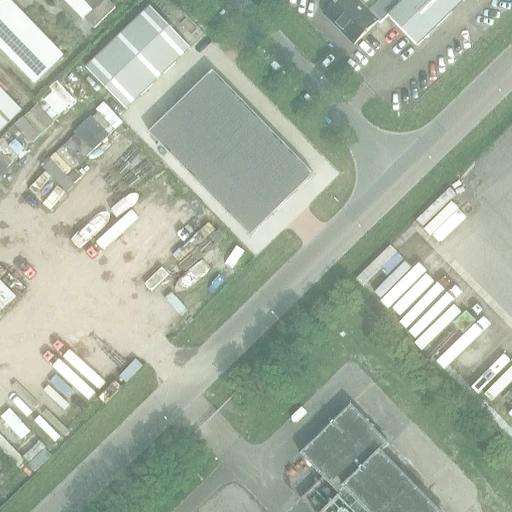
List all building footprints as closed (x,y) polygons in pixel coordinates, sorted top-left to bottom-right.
[(0,48),(33,83),(63,55),(9,0),(3,0),(0,3),(0,48)] [(83,0),(93,9),(84,18),(94,28),(115,7),(107,0),(83,0)] [(354,44),(377,22),(355,0),(335,0),(323,12),(354,44)] [(403,0),(387,16),(416,46),(463,0),(403,0)] [(107,48),(86,69),(126,110),(147,89),(168,69),(190,48),(150,7),(128,28),(107,48)] [(212,71),(149,133),(250,237),(313,175),(212,71)] [(0,89),(0,132),(22,111),(19,109),(28,100),(11,84),(3,92),(0,89)] [(439,511),(381,452),(389,445),(351,405),(301,454),(322,476),(339,494),(344,489),(366,511),(439,511)]
